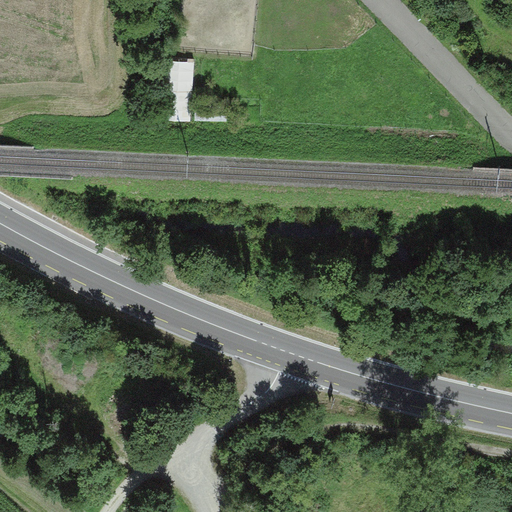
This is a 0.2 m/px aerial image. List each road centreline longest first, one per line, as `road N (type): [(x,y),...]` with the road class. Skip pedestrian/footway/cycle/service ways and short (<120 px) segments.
road 1 (primary): [(511,410),(288,352),(181,312),(0,220)]
road 2 (track): [(111,511),(137,470),(184,448),(272,385),(288,352)]
road 3 (unclassified): [(380,0),(511,134)]
